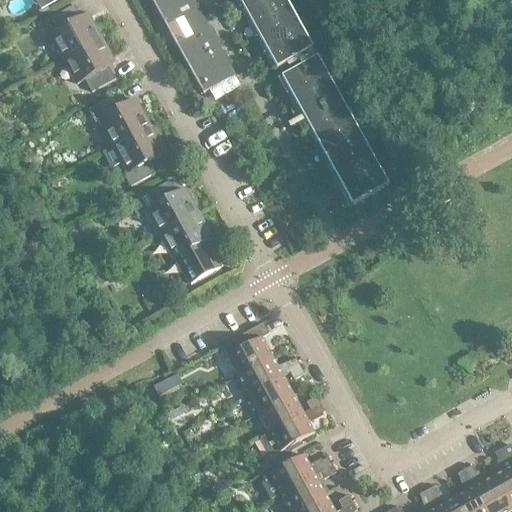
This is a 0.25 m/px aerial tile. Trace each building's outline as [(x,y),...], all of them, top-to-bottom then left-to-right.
[(151,0),(176,44),(208,26),(193,0),(151,0)] [(262,0),(238,0),(244,10),(262,0)] [(298,19),(287,0),(262,0),(244,10),(253,25),(271,14),(280,29),(298,19)] [(64,61),(102,40),(101,40),(91,23),(86,26),(75,7),(51,20),(58,32),(50,37),(51,38),(52,37),(65,60),(64,61)] [(271,14),(253,25),(261,40),(280,29),(271,14)] [(298,19),(280,29),(261,40),(269,55),(306,34),(298,19)] [(215,39),(208,26),(176,44),(183,56),(215,39)] [(315,49),(306,34),(269,55),(278,70),(315,49)] [(236,77),(215,39),(183,56),(204,95),(236,77)] [(102,41),(102,40),(64,61),(64,62),(65,61),(78,84),(77,85),(78,86),(85,81),(92,94),(116,81),(105,61),(111,58),(101,41),(102,41)] [(282,78),(290,93),(327,72),(319,58),(282,78)] [(341,97),(327,72),(290,93),(304,117),(341,97)] [(359,129),(341,97),(304,117),(322,149),(359,129)] [(100,122),(115,147),(150,128),(135,101),(120,110),(113,98),(89,111),(96,124),(100,122)] [(150,128),(115,147),(103,154),(112,170),(124,164),(129,173),(125,176),(132,188),(156,175),(149,163),(164,155),(150,128)] [(366,143),(359,129),(322,149),(329,164),(366,143)] [(374,157),(366,143),(329,164),(337,178),(374,157)] [(382,171),(374,157),(337,178),(345,192),(382,171)] [(390,186),(382,171),(345,192),(353,206),(390,186)] [(161,236),(199,216),(198,215),(197,215),(188,198),(182,201),(172,181),(130,205),(138,218),(149,212),(161,235),(161,236)] [(198,216),(199,216),(161,236),(161,237),(162,236),(175,259),(174,259),(175,261),(176,260),(191,286),(221,270),(213,256),(201,236),(207,233),(198,216)] [(114,266),(97,276),(102,286),(108,283),(110,287),(122,280),(114,266)] [(269,336),(263,325),(216,351),(216,352),(223,348),(239,377),(273,359),(262,339),(269,336)] [(279,370),(273,359),(239,377),(250,396),(283,378),(290,374),(301,368),(297,360),(279,370)] [(305,376),(301,368),(290,374),(294,382),(305,376)] [(294,397),(283,378),(250,396),(260,415),(294,397)] [(164,381),(154,387),(161,399),(171,394),(164,381)] [(294,397),(260,415),(271,434),(304,416),(302,411),(294,397)] [(318,398),(307,404),(309,408),(311,412),(322,406),(318,398)] [(326,413),(322,406),(311,412),(271,434),(260,440),(269,455),(275,457),(315,435),(308,423),(326,413)] [(182,409),(175,413),(178,419),(185,415),(182,409)] [(511,448),(511,446),(503,450),(511,466),(511,448)] [(511,466),(503,450),(496,455),(505,472),(494,478),(511,511),(511,466)] [(271,475),(272,477),(266,480),(264,485),(272,499),(272,500),(282,495),(333,467),(328,459),(311,469),(304,457),(271,475)] [(337,474),(333,467),(282,495),(291,511),(295,511),(326,495),(319,484),(337,474)] [(483,485),(473,467),(465,471),(487,511),(511,511),(494,478),(483,485)] [(487,511),(465,471),(458,476),(468,493),(456,499),(463,511),(487,511)] [(435,488),(428,492),(438,511),(463,511),(456,499),(445,506),(435,488)] [(438,511),(428,492),(420,496),(428,511),(438,511)] [(334,511),(326,495),(295,511),(334,511)] [(354,504),(349,497),(339,503),(343,510),(354,504)]
